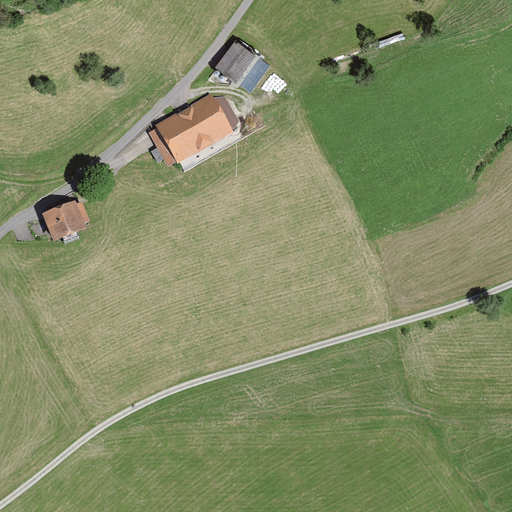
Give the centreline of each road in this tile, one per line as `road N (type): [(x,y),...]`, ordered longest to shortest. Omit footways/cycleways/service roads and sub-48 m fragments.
road 1 (track): [(0,505),(94,432),(168,391),(511,284)]
road 2 (unclassified): [(0,233),(124,142),(195,71),(249,0)]
